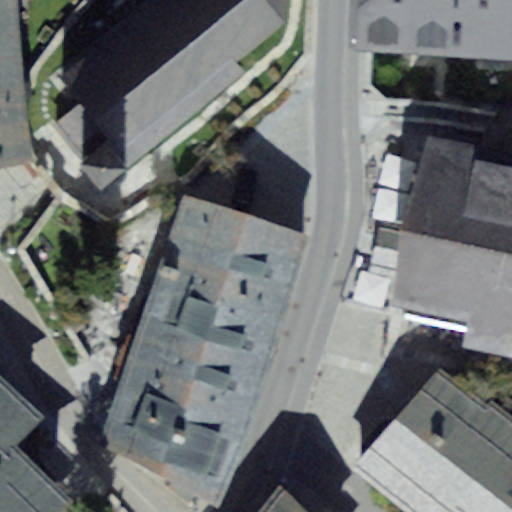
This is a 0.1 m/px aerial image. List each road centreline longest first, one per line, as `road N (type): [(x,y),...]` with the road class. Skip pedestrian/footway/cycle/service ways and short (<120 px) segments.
road 1 (residential): [(265,435),(330,204),(333,0)]
road 2 (residential): [(149,511),(81,448),(31,319),(0,282)]
road 3 (residential): [(265,435),(365,511)]
